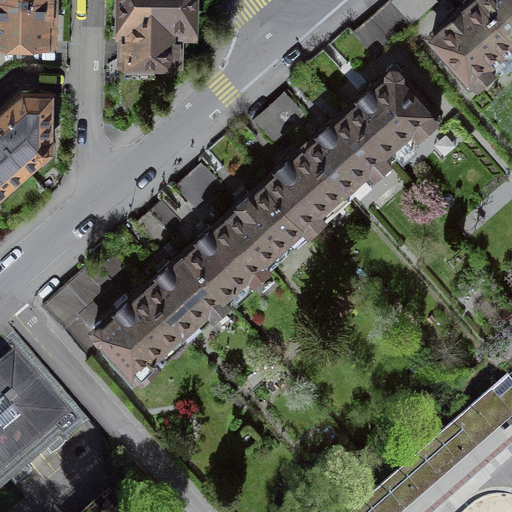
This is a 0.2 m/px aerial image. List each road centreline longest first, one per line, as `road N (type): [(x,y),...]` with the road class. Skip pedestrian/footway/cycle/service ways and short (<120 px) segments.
road 1 (residential): [(193,511),(0,290)]
road 2 (residential): [(303,14),(114,181)]
road 3 (residential): [(92,0),(89,134),(114,181)]
road 4 (residential): [(114,181),(0,281)]
